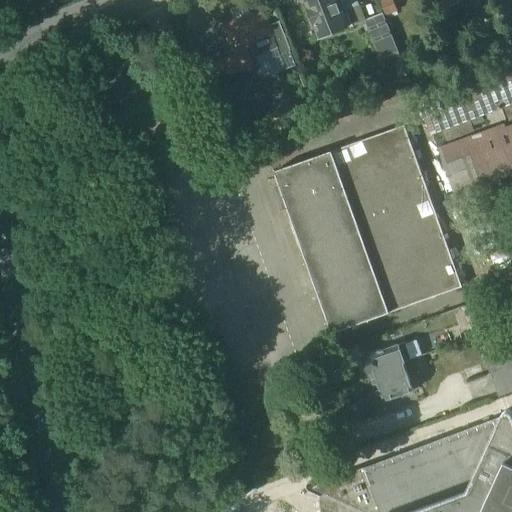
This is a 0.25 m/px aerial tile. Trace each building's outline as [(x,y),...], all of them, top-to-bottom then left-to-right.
[(354,7),(351,0),(305,0),(308,8),(314,24),(315,24),(320,38),(347,28),(360,23),(354,7)] [(387,19),(397,16),(391,0),(385,0),(381,2),(387,19)] [(445,0),(450,11),(460,7),(456,0),(445,0)] [(225,46),(192,59),(196,69),(201,83),(211,79),(220,76),(221,78),(221,79),(252,67),(244,48),(250,46),(255,58),(278,49),(280,54),(290,51),(278,22),(269,26),(263,10),(225,24),(222,26),(226,36),(229,44),(225,46)] [(366,20),(367,21),(382,58),(398,52),(383,14),(366,20)] [(285,71),(295,67),(290,53),(280,57),(285,71)] [(508,123),(511,121),(511,72),(426,104),(437,135),(444,132),(447,140),(473,131),(470,123),(486,117),(489,125),(503,120),(501,111),(503,111),(508,123)] [(248,125),(244,113),(236,116),(240,127),(248,125)] [(458,205),(499,190),(511,185),(511,124),(506,127),(504,124),(437,148),(458,205)] [(274,172),(332,334),(462,287),(404,125),(274,172)] [(460,208),(476,247),(504,236),(489,197),(460,208)] [(462,307),(473,337),(500,328),(490,297),(462,307)] [(504,343),(500,330),(489,334),(493,347),(504,343)] [(402,362),(402,363),(410,360),(404,342),(362,358),(368,375),(370,374),(369,373),(402,362)] [(411,388),(402,363),(402,362),(369,373),(370,374),(375,390),(376,389),(380,400),(411,388)] [(511,366),(490,375),(497,393),(511,387),(511,366)] [(511,511),(511,410),(511,411),(510,408),(507,407),(504,407),(502,408),(501,410),(500,413),(450,432),(449,428),(393,449),(395,453),(363,466),(326,480),(324,475),(309,481),(308,482),(307,483),(306,485),(306,487),(307,488),(309,490),(319,494),(319,501),(320,507),(321,511),(511,511)]
